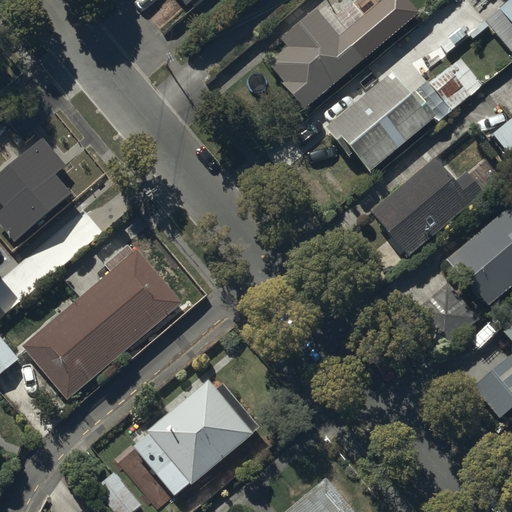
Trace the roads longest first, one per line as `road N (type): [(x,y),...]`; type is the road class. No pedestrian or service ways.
road 1 (residential): [(14,511),(63,438),(268,266)]
road 2 (unclassified): [(268,266),(47,0)]
road 3 (unclassified): [(475,511),(268,266)]
